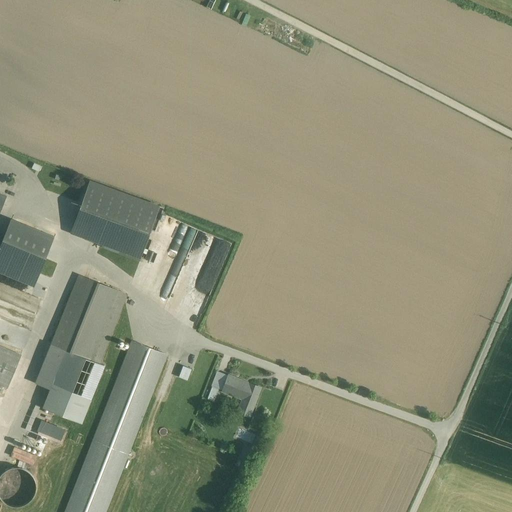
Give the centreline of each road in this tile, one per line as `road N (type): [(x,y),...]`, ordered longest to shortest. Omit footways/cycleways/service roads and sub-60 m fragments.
road 1 (residential): [(449,431),(211,345)]
road 2 (residential): [(449,431),(511,287)]
